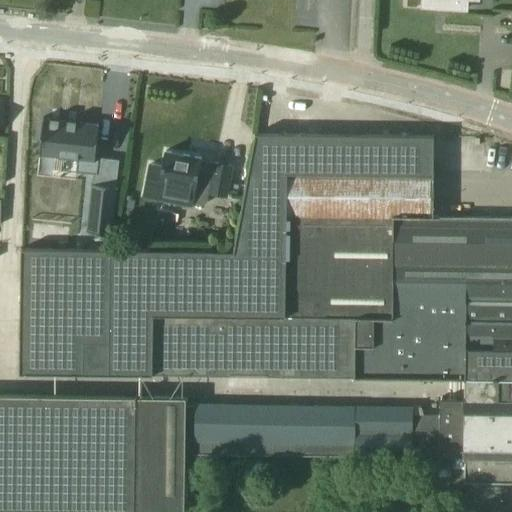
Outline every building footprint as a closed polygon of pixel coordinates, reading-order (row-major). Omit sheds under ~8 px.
[(420,0),(420,8),(436,9),(437,7),(465,8),(465,0),(420,0)] [(44,120),(40,155),(77,160),(76,172),(94,174),(96,174),(98,158),(94,158),(97,126),(44,120)] [(452,457),(452,460),(511,461),(511,401),(508,401),(509,380),(511,379),(511,216),(433,216),(434,136),(255,134),(234,251),(21,249),(19,374),(466,379),(466,401),(441,400),(440,415),(413,414),(413,407),(195,403),(194,453),(452,457)] [(192,205),(192,204),(201,206),(207,201),(209,192),(226,196),(232,166),(214,163),(214,165),(200,162),(201,157),(166,150),(162,167),(150,164),(144,196),(192,205)] [(114,188),(91,185),(85,233),(109,236),(114,188)] [(183,511),(185,397),(0,394),(0,511),(134,511),(134,510),(173,511),(183,511)] [(511,484),(511,461),(452,460),(452,483),(511,484)]
